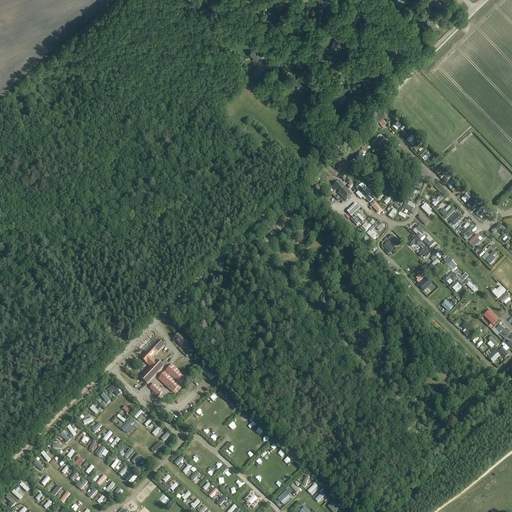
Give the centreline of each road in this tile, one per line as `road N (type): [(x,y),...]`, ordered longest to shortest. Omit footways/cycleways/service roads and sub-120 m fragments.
road 1 (unclassified): [(102,373),(482,0)]
road 2 (track): [(391,222),(378,248),(494,370),(511,360)]
road 3 (track): [(399,82),(366,51),(327,79),(248,0)]
road 4 (track): [(369,211),(407,223),(436,177),(511,258)]
road 5 (track): [(8,464),(102,373)]
